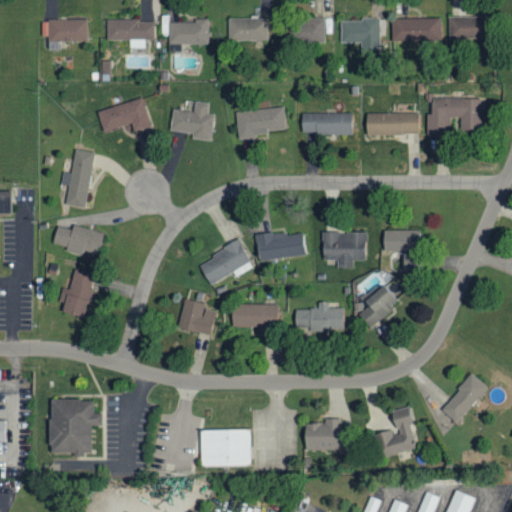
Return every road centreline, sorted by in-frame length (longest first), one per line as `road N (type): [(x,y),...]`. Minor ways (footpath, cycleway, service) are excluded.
road 1 (residential): [(0,347),(58,347),(191,381),(388,374),(437,338),(503,189)]
road 2 (residential): [(122,364),(158,246),(178,220),(233,187),(476,181),(503,189)]
